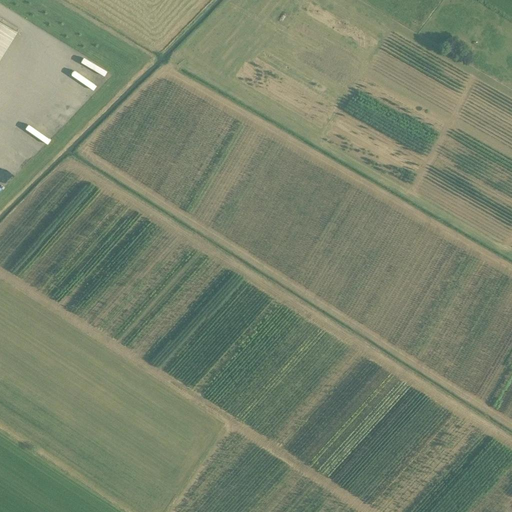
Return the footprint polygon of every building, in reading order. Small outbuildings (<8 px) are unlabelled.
[(106,79),(109,74),(86,60),(83,65),(106,79)] [(84,68),(77,78),(95,91),(102,81),(84,68)] [(62,92),(65,96),(62,99),(65,102),(71,97),(70,96),(75,92),(76,94),(79,92),(72,83),(62,92)] [(47,144),(42,140),(46,135),(33,125),(26,133),(44,147),(47,144)] [(19,137),(3,152),(23,172),(38,157),(19,137)]
